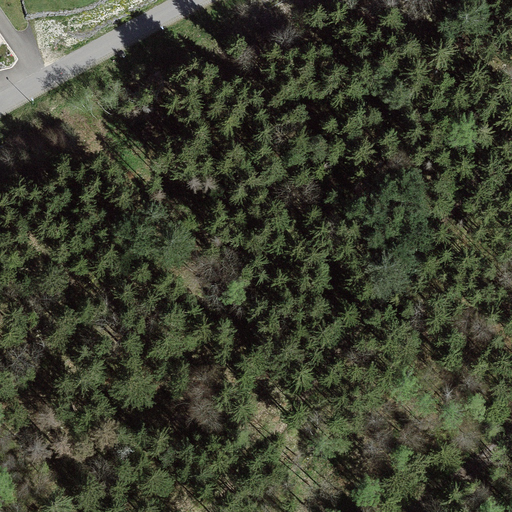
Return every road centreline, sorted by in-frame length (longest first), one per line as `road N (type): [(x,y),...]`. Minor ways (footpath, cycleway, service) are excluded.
road 1 (residential): [(206,0),(0,110)]
road 2 (track): [(511,437),(416,511)]
